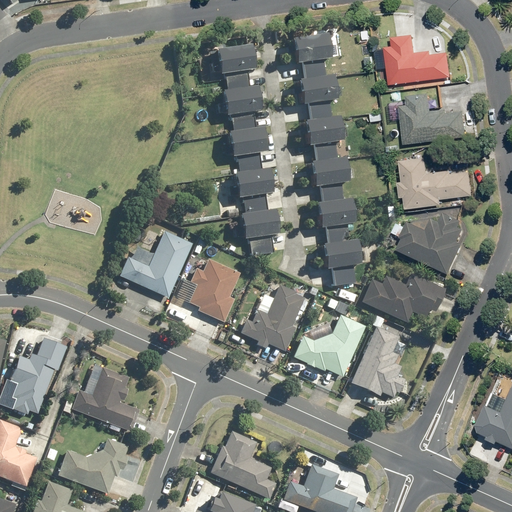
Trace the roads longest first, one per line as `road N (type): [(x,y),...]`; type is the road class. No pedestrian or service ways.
road 1 (residential): [(295,0),(46,36),(0,59)]
road 2 (residential): [(417,462),(511,235)]
road 3 (residential): [(202,368),(417,462)]
road 4 (residential): [(511,203),(489,44),(449,0)]
road 5 (residential): [(0,295),(45,298),(202,368)]
road 6 (residential): [(202,368),(149,511)]
